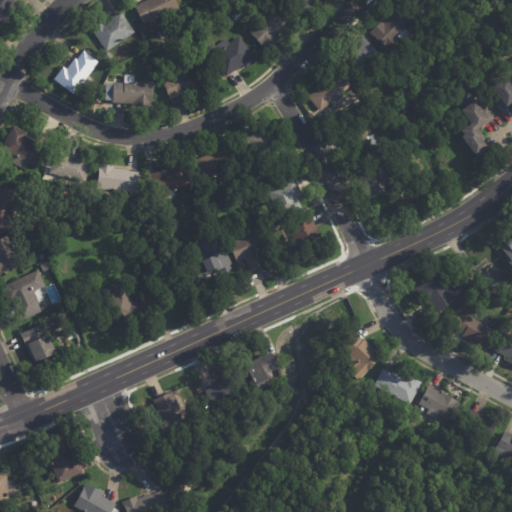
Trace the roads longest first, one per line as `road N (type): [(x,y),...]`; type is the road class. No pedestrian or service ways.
road 1 (secondary): [(511,184),(444,229),(0,426)]
road 2 (residential): [(66,0),(21,53),(0,95),(14,401),(22,419)]
road 3 (residential): [(357,0),(246,102),(173,134),(97,131),(6,83)]
road 4 (residential): [(511,398),(401,332),(272,83)]
